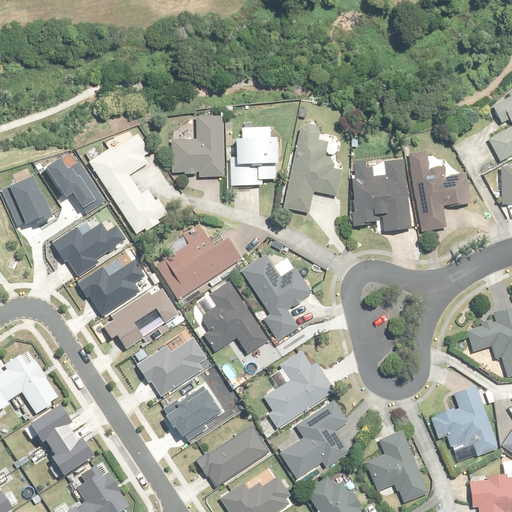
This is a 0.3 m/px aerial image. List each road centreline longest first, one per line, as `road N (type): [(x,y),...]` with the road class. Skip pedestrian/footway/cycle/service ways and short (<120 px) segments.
road 1 (residential): [(428,284),(377,273),(361,277),(350,294),(368,373),(384,392),(412,387),(428,312)]
road 2 (residential): [(177,511),(50,315),(17,307),(0,318)]
